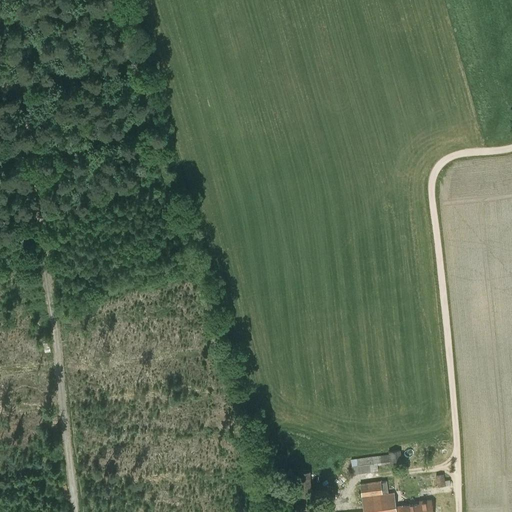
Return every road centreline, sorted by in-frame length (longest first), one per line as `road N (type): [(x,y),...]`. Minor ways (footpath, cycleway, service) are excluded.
road 1 (track): [(0,74),(13,75),(25,104),(75,511)]
road 2 (unclassified): [(456,511),(432,185),(445,160),(511,147)]
